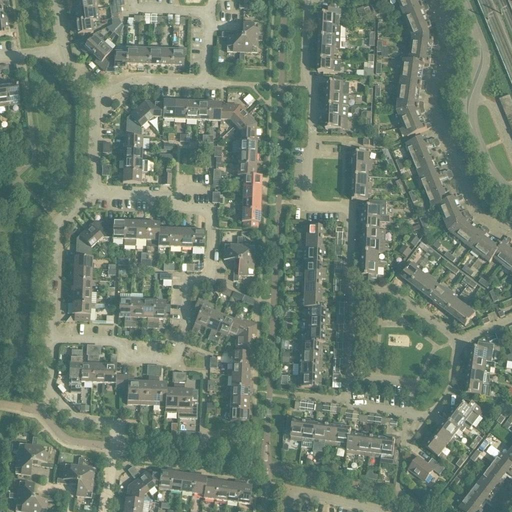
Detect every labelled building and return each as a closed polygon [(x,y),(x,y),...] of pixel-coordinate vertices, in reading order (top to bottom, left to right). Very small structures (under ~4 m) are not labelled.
[(75,13),(97,10),(96,0),(81,0),(77,0),(78,7),(75,7),(75,13)] [(239,0),(239,10),(244,10),(244,4),(259,5),(259,0),(239,0)] [(397,0),(404,16),(428,6),(427,3),(425,2),(417,5),(414,0),(397,0)] [(428,6),(404,16),(413,38),(413,39),(434,42),(434,36),(430,36),(428,31),(437,28),(435,24),(433,23),(426,26),(421,14),(428,11),(429,9),(428,6)] [(97,10),(75,13),(76,18),(79,18),(80,23),(80,24),(92,22),(92,23),(99,22),(97,10)] [(321,14),(320,26),(339,27),(340,17),(341,17),(341,11),(323,10),(323,14),(321,14)] [(80,24),(80,23),(76,24),(77,30),(73,31),(75,45),(90,37),(89,35),(93,34),(92,23),(92,22),(80,24)] [(8,23),(0,23),(0,35),(5,35),(5,29),(8,28),(8,23)] [(258,37),(258,32),(258,25),(243,24),(242,35),(235,34),(222,34),(222,39),(227,39),(227,54),(240,54),(239,63),(244,63),(244,54),(257,55),(258,42),(262,42),(262,38),(258,37)] [(121,25),(113,33),(118,38),(123,27),(121,25)] [(320,26),(320,37),(341,38),(341,28),(339,27),(320,26)] [(92,39),(90,37),(75,45),(86,55),(88,52),(93,56),(103,45),(94,37),(92,39)] [(341,38),(320,37),(319,49),(338,50),(341,50),(341,38)] [(413,39),(410,61),(410,62),(430,65),(436,66),(436,62),(435,60),(427,59),(428,46),(436,47),(438,46),(439,42),(434,42),(413,39)] [(112,53),(103,45),(93,56),(97,60),(95,63),(105,73),(111,57),(109,55),(112,53)] [(126,50),(126,54),(126,66),(127,66),(137,66),(138,48),(133,47),(133,50),(126,50)] [(143,48),(138,48),(137,66),(149,67),(149,51),(143,51),(143,48)] [(155,51),(149,51),(149,67),(160,67),(161,48),(155,48),(155,51)] [(166,49),(161,48),(160,67),(172,68),(172,52),(166,52),(166,49)] [(172,52),(172,68),(184,68),(184,49),(178,49),(178,52),(172,52)] [(338,50),(319,49),(319,60),(334,61),(335,55),(338,55),(338,50)] [(111,57),(105,73),(120,73),(120,70),(126,70),(127,66),(126,66),(126,54),(114,54),(114,57),(111,57)] [(319,60),(318,72),(340,73),(341,61),(334,61),(319,60)] [(404,61),(401,84),(427,88),(427,84),(426,83),(418,81),(419,68),(428,69),(429,68),(430,65),(410,62),(410,61),(404,61)] [(373,79),(374,70),(368,70),(364,70),(364,79),(373,79)] [(350,84),(343,83),(333,83),(328,83),(327,95),(349,96),(350,84)] [(0,107),(8,107),(5,84),(0,85),(0,89),(0,88),(0,107)] [(5,84),(8,107),(20,105),(18,87),(11,87),(11,84),(5,84)] [(427,88),(401,84),(397,108),(414,110),(421,110),(424,110),(424,108),(424,105),(423,103),(419,102),(419,105),(415,104),(416,91),(424,92),(426,91),(427,88)] [(327,95),(327,106),(349,107),(349,96),(327,95)] [(501,105),(511,101),(511,100),(510,95),(499,100),(501,105)] [(511,101),(501,105),(504,111),(511,107),(511,101)] [(164,118),(163,119),(163,120),(175,121),(176,103),(163,102),(163,103),(164,104),(164,118)] [(145,103),(136,111),(147,124),(153,118),(163,119),(164,118),(164,104),(163,103),(163,104),(145,103)] [(176,103),(175,121),(186,121),(187,103),(176,103)] [(187,103),(186,121),(198,122),(198,104),(187,103)] [(210,104),(198,104),(198,122),(209,122),(210,104)] [(210,104),(209,122),(220,123),(220,121),(221,121),(220,121),(221,106),(221,104),(210,104)] [(239,107),(221,106),(220,121),(221,121),(220,121),(231,122),(236,127),(248,116),(239,107)] [(327,106),(326,117),(348,118),(349,107),(327,106)] [(414,110),(397,108),(397,112),(408,139),(432,129),(431,125),(429,124),(421,127),(416,115),(420,114),(421,116),(424,114),(425,112),(424,110),(421,110),(414,110)] [(127,120),(126,138),(126,139),(141,139),(142,129),(147,124),(136,111),(127,120)] [(248,116),(236,127),(241,133),(240,143),(256,143),(256,125),(248,116)] [(348,118),(326,117),(326,129),(348,130),(348,118)] [(126,138),(125,138),(124,150),(142,151),(143,139),(141,139),(126,139),(126,138)] [(431,148),(429,143),(425,145),(422,138),(407,144),(420,177),(435,171),(432,164),(437,163),(435,158),(430,159),(427,150),(431,148)] [(239,143),(238,154),(257,155),(257,143),(256,143),(240,143),(239,143)] [(124,150),(124,161),(142,162),(142,151),(124,150)] [(238,154),(238,166),(256,167),(257,155),(238,154)] [(354,154),(354,166),(372,167),(372,161),(369,161),(370,155),(366,155),(356,154),(354,154)] [(124,161),(123,173),(141,174),(147,174),(148,162),(142,162),(124,161)] [(256,167),(238,166),(238,178),(244,178),(244,177),(256,178),(256,167)] [(372,167),(354,166),(353,177),(369,178),(369,172),(372,172),(372,167)] [(438,177),(435,171),(420,177),(433,209),(439,207),(438,206),(448,202),(446,196),(450,195),(448,190),(444,191),(440,182),(444,180),(442,175),(438,177)] [(141,174),(123,173),(123,185),(141,185),(141,174)] [(171,187),(171,176),(163,176),(163,186),(171,187)] [(244,178),(243,189),(261,190),(262,178),(256,178),(244,177),(244,178)] [(369,178),(353,177),(353,189),(371,189),(372,184),(369,184),(369,178)] [(243,189),(243,200),(261,201),(261,190),(243,189)] [(371,189),(353,189),(352,201),(368,201),(368,195),(371,195),(371,189)] [(462,196),(448,202),(438,206),(439,207),(447,228),(463,222),(471,216),(470,215),(469,212),(467,212),(464,213),(465,215),(460,217),(455,205),(463,201),(464,199),(462,196)] [(243,200),(242,207),(238,207),(237,212),(242,212),(260,213),(261,201),(243,200)] [(369,201),(369,207),(365,207),(365,214),(361,214),(361,219),(380,220),(380,223),(385,224),(386,217),(387,202),(369,201)] [(260,213),(242,212),(242,224),(244,224),(243,230),(257,230),(258,225),(260,225),(260,213)] [(472,217),(471,216),(463,222),(447,228),(449,232),(471,250),(487,229),(485,227),(483,227),(478,234),(467,226),(470,222),(472,224),(474,221),(474,218),(472,217)] [(380,220),(361,219),(361,225),(364,225),(364,231),(380,232),(380,231),(380,223),(380,220)] [(113,239),(112,239),(112,240),(124,241),(125,223),(113,222),(113,224),(114,224),(113,239)] [(95,223),(86,231),(97,244),(102,238),(112,239),(113,239),(114,224),(113,224),(95,223)] [(124,241),(123,248),(135,248),(135,241),(136,241),(136,223),(125,223),(124,241)] [(148,224),(136,223),(136,241),(147,242),(148,224)] [(159,224),(148,224),(147,242),(158,242),(159,242),(159,230),(159,224)] [(305,239),(323,240),(324,234),(327,234),(327,228),(305,227),(305,239)] [(490,231),(487,229),(471,250),(490,264),(494,260),(493,259),(505,243),(503,241),(501,241),(496,248),(485,240),(490,233),(490,231)] [(159,242),(158,242),(158,248),(170,249),(171,231),(159,230),(159,242)] [(97,244),(86,231),(76,240),(76,258),(76,259),(91,259),(91,249),(97,244)] [(171,231),(170,249),(181,249),(182,231),(171,231)] [(182,231),(181,249),(193,250),(194,232),(182,231)] [(360,237),(360,242),(386,243),(386,231),(380,231),(380,232),(364,231),(364,237),(360,237)] [(194,232),(193,250),(197,250),(197,252),(204,252),(204,250),(205,232),(194,232)] [(234,270),(233,282),(238,283),(239,277),(253,278),(254,265),(258,265),(258,260),(254,260),(255,247),(242,247),(242,238),(238,238),(237,247),(224,246),(224,261),(234,262),(234,270)] [(511,240),(509,238),(505,243),(493,259),(494,260),(511,273),(511,252),(507,249),(511,243),(511,240)] [(323,240),(305,239),(304,251),(326,252),(327,246),(323,246),(323,240)] [(416,239),(411,245),(415,248),(420,242),(416,239)] [(436,241),(433,246),(438,250),(441,245),(436,241)] [(386,243),(360,242),(360,247),(363,247),(363,253),(379,254),(385,254),(386,243)] [(407,249),(402,255),(407,259),(412,252),(407,249)] [(432,258),(435,254),(430,250),(427,254),(432,258)] [(326,252),(304,251),(304,262),(322,263),(323,257),(326,257),(326,252)] [(359,259),(359,265),(378,265),(378,269),(383,269),(383,262),(379,262),(379,254),(363,253),(363,259),(359,259)] [(441,258),(435,254),(432,258),(438,262),(441,258)] [(76,259),(76,258),(74,258),(74,269),(92,270),(92,259),(91,259),(76,259)] [(322,263),(304,262),(303,274),(326,275),(326,269),(322,269),(322,263)] [(411,285),(420,273),(416,269),(418,267),(413,263),(401,278),(411,285)] [(450,272),(454,268),(448,264),(445,268),(450,272)] [(380,283),(380,277),(378,277),(378,269),(378,265),(359,265),(359,270),(363,270),(362,277),(365,277),(365,283),(380,283)] [(459,272),(454,268),(450,272),(456,276),(459,272)] [(74,269),(73,281),(92,282),(92,270),(74,269)] [(420,273),(411,285),(420,292),(431,278),(427,274),(426,277),(420,273)] [(303,274),(303,285),(322,286),(322,280),(325,280),(326,275),(303,274)] [(482,279),(479,283),(483,287),(486,283),(489,280),(485,277),(483,280),(482,279)] [(431,278),(420,292),(429,299),(439,287),(434,283),(436,281),(431,278)] [(468,286),(472,282),(466,278),(463,282),(468,286)] [(92,282),(73,281),(73,292),(91,293),(91,287),(96,287),(96,282),(92,282)] [(477,286),(472,282),(468,286),(474,290),(477,286)] [(303,285),(302,297),(325,298),(325,292),(321,292),(322,286),(303,285)] [(443,291),(439,287),(429,299),(438,306),(449,292),(445,288),(443,291)] [(232,292),(223,288),(220,295),(230,298),(232,292)] [(91,293),(73,292),(72,304),(91,305),(91,293)] [(232,295),(231,298),(242,302),(244,297),(239,294),(233,292),(232,295)] [(449,292),(438,306),(447,313),(457,301),(452,297),(454,295),(449,292)] [(143,296),(131,295),(131,301),(130,329),(136,329),(136,320),(142,320),(142,302),(143,296)] [(244,297),(242,302),(253,307),(254,302),(253,300),(244,297)] [(325,298),(302,297),(302,309),(308,309),(308,308),(321,309),(321,308),(321,303),(324,303),(325,298)] [(198,316),(191,334),(197,336),(200,327),(206,330),(213,313),(215,307),(198,300),(197,302),(196,305),(196,307),(193,314),(198,316)] [(119,301),(118,319),(125,319),(124,328),(130,329),(131,301),(119,301)] [(461,305),(457,301),(447,313),(456,320),(468,306),(463,302),(461,305)] [(154,302),(142,302),(142,320),(147,320),(147,329),(153,330),(154,302)] [(154,302),(153,330),(158,330),(159,320),(165,321),(165,312),(166,305),(166,303),(154,302)] [(91,305),(72,304),(72,316),(75,316),(74,323),(90,323),(90,317),(90,310),(95,310),(95,305),(91,305)] [(472,309),(468,306),(456,320),(466,328),(475,315),(470,311),(472,309)] [(308,308),(308,309),(308,320),(330,321),(330,315),(326,315),(327,308),(321,308),(321,309),(308,308)] [(490,317),(488,318),(482,320),(484,325),(490,323),(490,321),(497,318),(494,312),(488,314),(490,317)] [(224,317),(213,313),(206,330),(211,332),(208,341),(213,343),(224,317)] [(233,321),(224,317),(213,343),(218,345),(221,336),(227,338),(228,336),(228,335),(234,321),(233,321)] [(235,317),(233,321),(234,321),(228,335),(228,336),(236,339),(256,326),(235,317)] [(308,320),(307,331),(326,332),(326,326),(330,326),(330,321),(308,320)] [(236,339),(235,354),(236,354),(251,354),(252,334),(256,334),(256,326),(236,339)] [(307,331),(307,342),(307,343),(319,343),(319,344),(329,344),(329,338),(325,338),(326,332),(307,331)] [(505,331),(495,335),(498,341),(508,337),(505,331)] [(301,342),(300,354),(322,355),(323,349),(319,349),(319,344),(319,343),(307,343),(307,342),(301,342)] [(492,363),(494,345),(478,343),(477,349),(472,348),(470,360),(489,363),(492,363)] [(70,358),(69,373),(81,373),(81,366),(82,366),(82,358),(82,352),(72,352),(72,358),(70,358)] [(232,354),(228,354),(228,358),(232,359),(232,365),(254,366),(254,361),(251,361),(251,354),(236,354),(235,354),(232,353),(232,354)] [(322,355),(300,354),(300,365),(318,366),(319,360),(322,360),(322,355)] [(81,366),(81,373),(80,384),(81,384),(92,384),(93,357),(88,356),(87,366),(82,366),(81,366)] [(93,357),(92,384),(104,385),(104,367),(98,366),(99,357),(93,357)] [(110,367),(104,367),(104,385),(115,385),(115,389),(122,389),(122,377),(116,377),(116,358),(110,357),(110,367)] [(489,363),(470,360),(469,371),(490,374),(491,369),(495,370),(495,364),(492,363),(489,363)] [(226,376),(231,377),(250,377),(250,371),(253,371),(254,366),(232,365),(232,371),(226,371),(226,376)] [(300,365),(299,377),(322,378),(322,372),(318,372),(318,366),(300,365)] [(492,381),(489,380),(490,374),(469,371),(467,383),(486,385),(491,386),(492,386),(492,381)] [(67,374),(67,380),(69,380),(69,387),(71,387),(70,394),(81,394),(81,387),(81,384),(80,384),(81,373),(69,373),(69,374),(67,374)] [(122,377),(122,389),(128,390),(127,406),(140,406),(141,387),(133,386),(134,377),(122,377)] [(231,377),(231,388),(253,389),(253,384),(250,384),(250,377),(231,377)] [(322,378),(299,377),(299,389),(317,389),(318,383),(321,383),(322,378)] [(141,387),(140,406),(153,407),(154,378),(148,378),(148,387),(141,387)] [(159,378),(154,378),(153,407),(165,407),(166,407),(166,394),(166,388),(158,387),(159,378)] [(467,383),(465,395),(489,398),(491,386),(486,385),(467,383)] [(166,407),(165,407),(165,413),(178,414),(179,385),(174,385),(173,394),(166,394),(166,407)] [(184,385),(179,385),(178,414),(178,419),(197,420),(198,392),(184,391),(184,385)] [(231,388),(231,399),(249,400),(249,394),(252,394),(253,389),(231,388)] [(249,400),(231,399),(230,411),(252,412),(252,407),(249,407),(249,400)] [(461,402),(454,412),(472,426),(483,412),(472,404),(471,405),(467,402),(464,405),(461,402)] [(252,412),(230,411),(230,423),(248,424),(248,417),(251,417),(252,412)] [(454,412),(447,421),(459,431),(462,433),(466,428),(469,431),(472,426),(454,412)] [(504,413),(497,422),(501,426),(508,416),(504,413)] [(299,419),(293,419),(287,418),(286,431),(292,431),(291,441),(302,442),(305,424),(299,423),(299,419)] [(302,442),(302,446),(313,448),(317,422),(311,421),(311,425),(305,424),(302,442)] [(459,431),(447,421),(440,430),(454,441),(458,437),(455,435),(459,431)] [(313,448),(313,451),(324,453),(325,445),(328,427),(322,426),(322,422),(317,422),(313,448)] [(334,428),(328,427),(325,445),(336,447),(339,425),(334,424),(334,428)] [(336,447),(347,448),(348,448),(350,436),(351,430),(344,429),(345,425),(339,425),(336,447)] [(454,441),(440,430),(433,439),(445,449),(449,444),(451,446),(454,441)] [(199,442),(200,433),(181,432),(180,441),(199,442)] [(348,448),(347,448),(347,454),(359,456),(361,434),(356,433),(356,436),(350,436),(348,448)] [(361,434),(359,456),(370,457),(372,439),(366,438),(367,434),(361,434)] [(372,439),(370,457),(381,459),(384,437),(379,436),(378,439),(372,439)] [(474,442),(478,445),(482,440),(478,436),(474,442)] [(381,459),(381,463),(396,465),(397,458),(398,458),(400,442),(389,441),(389,437),(384,437),(381,459)] [(15,475),(30,477),(31,467),(39,468),(52,470),(52,465),(47,464),(49,449),(36,448),(37,439),(33,439),(31,447),(19,445),(17,458),(13,457),(12,462),(16,463),(15,475)] [(445,449),(433,439),(425,448),(440,460),(444,455),(441,453),(445,449)] [(478,445),(474,442),(469,447),(474,451),(478,445)] [(484,442),(480,448),(484,451),(488,446),(484,442)] [(460,460),(464,463),(468,458),(464,454),(460,460)] [(501,454),(480,482),(493,492),(497,487),(501,490),(504,485),(500,482),(507,474),(510,477),(511,474),(511,471),(510,470),(511,467),(511,464),(505,459),(506,458),(501,454)] [(439,476),(444,469),(432,459),(427,465),(418,458),(408,471),(424,483),(433,471),(439,476)] [(97,487),(97,483),(93,482),(95,470),(82,468),(83,460),(78,459),(77,467),(65,466),(63,480),(57,480),(56,484),(69,486),(77,487),(75,498),(91,500),(92,487),(97,487)] [(464,463),(460,460),(456,465),(460,468),(464,463)] [(131,476),(136,472),(133,467),(127,472),(131,476)] [(161,474),(159,489),(158,490),(170,492),(173,471),(168,470),(167,473),(160,472),(160,474),(161,474)] [(178,471),(173,471),(170,492),(181,493),(184,475),(177,475),(178,471)] [(136,472),(131,476),(134,480),(139,476),(136,472)] [(148,472),(138,480),(149,493),(155,489),(159,489),(161,474),(160,474),(148,472)] [(184,475),(181,493),(193,495),(195,474),(190,473),(190,476),(184,475)] [(195,474),(193,495),(204,496),(206,482),(207,478),(200,478),(200,474),(195,474)] [(206,482),(204,496),(204,500),(215,501),(218,480),(213,479),(212,482),(206,482)] [(128,488),(127,500),(142,502),(142,498),(149,493),(138,480),(128,488)] [(218,480),(215,501),(226,503),(229,485),(222,484),(223,481),(218,480)] [(235,485),(229,485),(226,503),(238,504),(241,483),(235,482),(235,485)] [(493,492),(480,482),(459,509),(462,511),(482,511),(479,510),(486,501),(489,504),(493,500),(489,497),(493,492)] [(45,511),(47,502),(53,503),(53,498),(41,497),(33,496),(34,485),(19,483),(17,496),(9,495),(8,499),(17,500),(15,511),(45,511)] [(241,483),(238,504),(249,506),(252,488),(245,487),(245,483),(241,483)] [(125,500),(124,511),(128,511),(142,511),(143,502),(142,502),(127,500),(125,500)]
